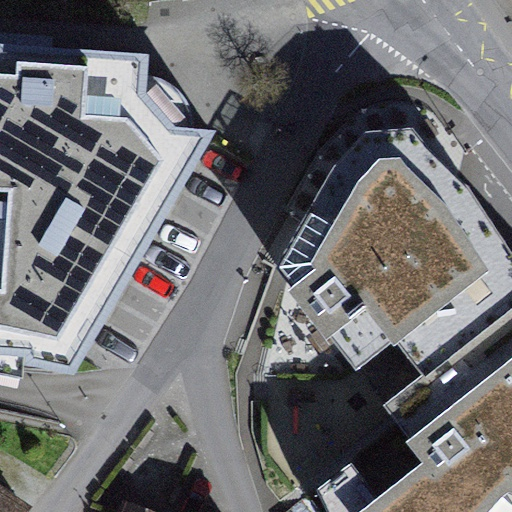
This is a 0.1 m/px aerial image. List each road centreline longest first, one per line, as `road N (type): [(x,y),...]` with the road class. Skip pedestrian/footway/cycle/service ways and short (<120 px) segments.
road 1 (unclassified): [(188,325),(311,103),(399,0)]
road 2 (unclassified): [(60,511),(188,325)]
road 3 (residential): [(188,325),(244,511)]
road 4 (unclassified): [(412,0),(511,125)]
